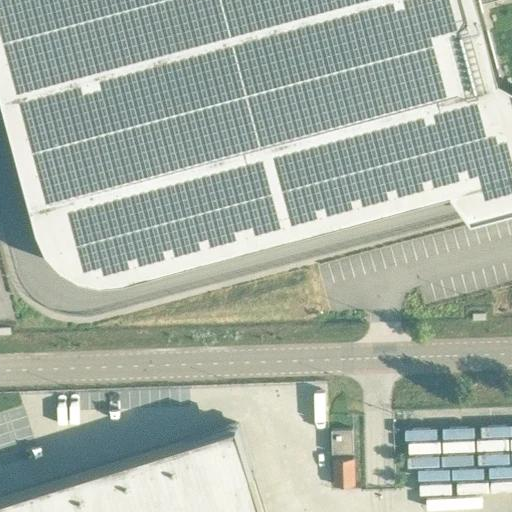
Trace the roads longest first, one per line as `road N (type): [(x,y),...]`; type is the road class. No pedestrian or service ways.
road 1 (unknown): [(0,234),(51,306),(72,317),(200,294),(511,205)]
road 2 (unclassified): [(0,372),(511,355)]
